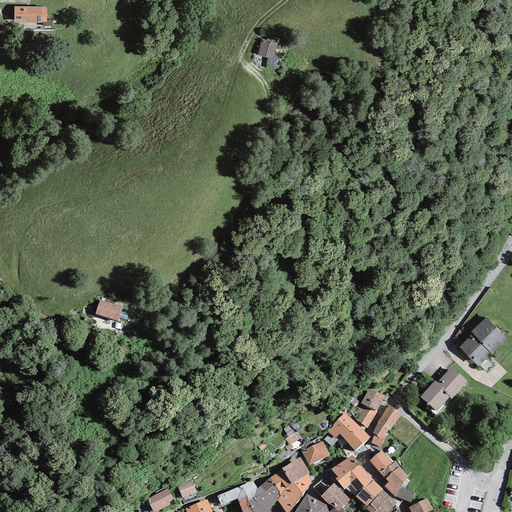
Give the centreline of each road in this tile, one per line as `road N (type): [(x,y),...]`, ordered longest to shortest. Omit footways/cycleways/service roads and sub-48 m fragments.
road 1 (track): [(15,279),(19,239),(30,224),(158,168),(202,137),(219,116),(241,53)]
road 2 (track): [(262,81),(269,143),(250,198),(213,250),(159,300)]
road 3 (residential): [(397,397),(511,249)]
road 4 (residential): [(397,397),(386,403),(363,456),(406,511)]
road 5 (residential): [(497,485),(404,412),(397,397)]
